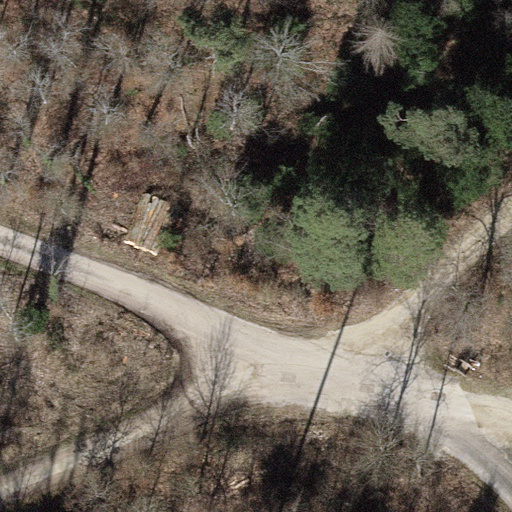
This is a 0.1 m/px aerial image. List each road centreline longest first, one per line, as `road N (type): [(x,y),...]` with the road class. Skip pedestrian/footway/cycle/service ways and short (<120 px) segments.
road 1 (track): [(0,242),(334,361),(421,413),(511,485)]
road 2 (track): [(0,491),(175,412),(334,361)]
road 3 (track): [(511,214),(334,361)]
road 4 (track): [(334,361),(511,408)]
